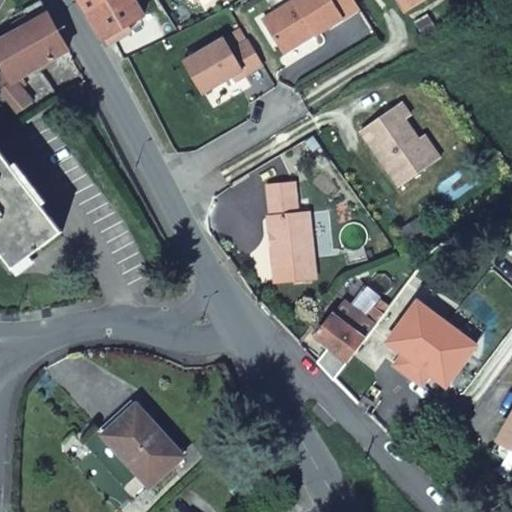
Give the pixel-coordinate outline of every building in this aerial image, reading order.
[(77,0),(85,12),(103,42),(143,21),(130,0),(77,0)] [(302,39),(313,32),(316,36),(343,19),(330,0),(296,0),(261,21),(281,54),(303,41),(302,39)] [(396,0),(407,15),(428,0),(396,0)] [(0,99),(15,114),(31,101),(35,108),(54,93),(35,68),(65,52),(40,4),(39,2),(21,12),(24,16),(7,26),(12,35),(0,41),(0,69),(3,74),(0,75),(0,99)] [(199,96),(230,79),(239,73),(241,76),(261,66),(246,42),(229,52),(223,40),(181,62),(190,79),(199,96)] [(232,82),(241,76),(239,73),(230,79),(232,82)] [(356,136),(396,191),(430,165),(413,143),(400,124),(405,120),(396,107),(356,136)] [(436,161),(420,139),(413,143),(430,165),(436,161)] [(0,149),(0,247),(15,265),(64,228),(0,149)] [(264,224),(275,289),(314,283),(305,218),(293,219),(289,189),(262,193),(265,208),(267,223),(264,224)] [(326,350),(338,359),(344,364),(349,358),(358,346),(373,328),(365,321),(347,307),(335,321),(331,317),(313,339),(326,350)] [(373,328),(381,319),(373,312),(365,321),(373,328)] [(349,358),(370,375),(380,363),(358,346),(349,358)] [(320,357),(331,367),(338,359),(326,350),(320,357)] [(511,409),(492,447),(511,460),(511,409)] [(178,460),(134,410),(101,438),(145,489),(178,460)]
